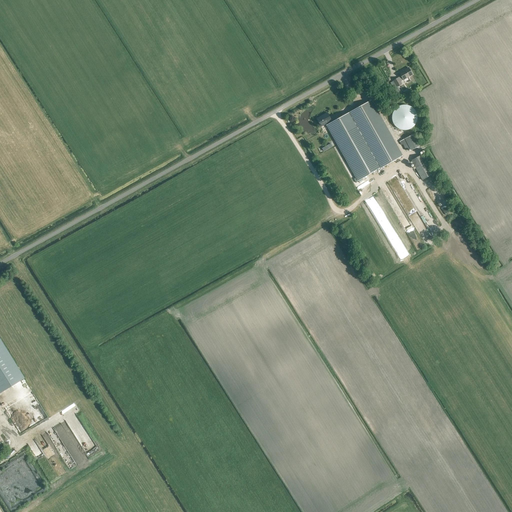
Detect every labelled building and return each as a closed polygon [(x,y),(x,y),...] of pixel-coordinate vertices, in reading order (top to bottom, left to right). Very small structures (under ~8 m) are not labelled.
[(401,76),(393,81),(397,87),(401,84),(400,82),(412,75),(408,68),(399,73),(401,76)] [(321,126),(326,123),(358,180),(401,155),(371,101),(335,120),(332,123),(331,121),(331,120),(327,113),(316,119),(321,126)] [(408,130),(410,129),(412,128),(413,127),(414,125),(415,124),(416,122),(417,120),(417,119),(417,117),(417,115),(416,113),(415,111),(414,110),(413,108),(412,107),(410,106),(408,106),(407,105),(405,105),(403,105),(401,105),(399,106),(398,107),(396,108),(395,109),(394,111),(393,112),(392,114),(392,116),(392,118),(392,119),(392,121),(393,123),(394,125),(395,126),(396,127),(398,128),(399,129),(401,130),(403,130),(405,130),(407,130),(408,130)] [(406,138),(411,146),(423,140),(418,131),(406,138)] [(420,163),(427,177),(436,172),(426,152),(418,156),(421,162),(420,163)] [(360,178),(365,187),(372,184),(367,175),(360,178)] [(422,246),(427,243),(422,237),(418,240),(422,246)] [(0,392),(24,378),(0,340),(0,392)] [(42,417),(50,412),(39,390),(33,393),(35,397),(33,398),(34,401),(29,404),(32,410),(28,412),(30,416),(35,413),(34,410),(39,408),(40,411),(39,412),(42,417)] [(13,425),(16,431),(24,428),(21,422),(13,425)]
